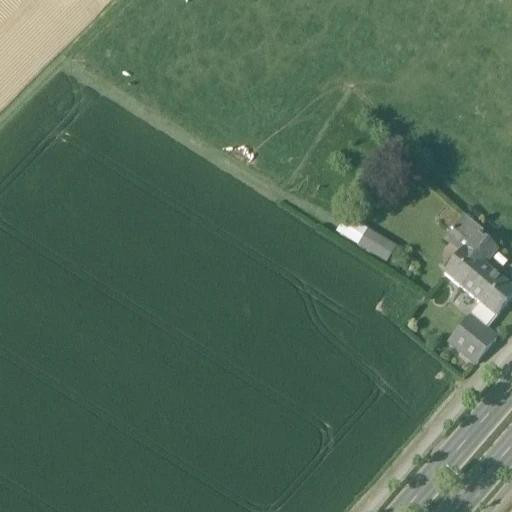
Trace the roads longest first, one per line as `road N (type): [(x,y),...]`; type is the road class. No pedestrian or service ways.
road 1 (track): [(143,0),(0,146)]
road 2 (primary): [(511,387),(399,511)]
